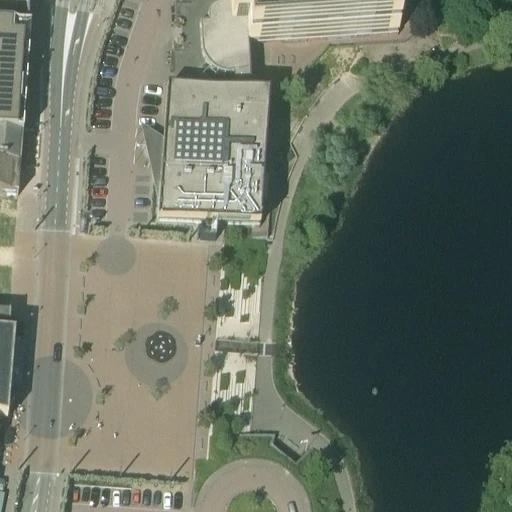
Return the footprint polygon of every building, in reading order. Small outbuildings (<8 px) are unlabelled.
[(0,0),(0,31),(29,34),(29,33),(29,0),(0,0)] [(397,37),(395,0),(245,0),(246,3),(230,4),(230,5),(219,5),(218,5),(217,5),(216,6),(215,6),(214,6),(213,7),(212,8),(211,8),(210,9),(210,10),(209,11),(209,12),(208,13),(208,14),(207,15),(207,16),(207,17),(207,18),(207,23),(200,24),(201,49),(201,51),(201,52),(201,54),(202,55),(202,57),(203,58),(203,60),(204,61),(205,62),(206,64),(207,65),(208,67),(209,68),(210,69),(211,70),(212,71),(214,72),(215,73),(217,74),(218,74),(220,75),(221,76),(223,76),(224,76),(226,77),(228,77),(229,77),(231,77),(233,77),(233,94),(186,91),(166,89),(164,129),(162,149),(157,223),(213,227),(259,230),(268,97),(250,95),(248,45),(376,38),(397,37)] [(0,137),(21,139),(29,34),(0,31),(0,137)] [(0,137),(0,168),(19,170),(21,139),(0,137)] [(0,196),(17,198),(19,170),(0,168),(0,196)] [(0,324),(9,325),(9,318),(9,316),(8,316),(8,317),(0,316),(0,324)]
